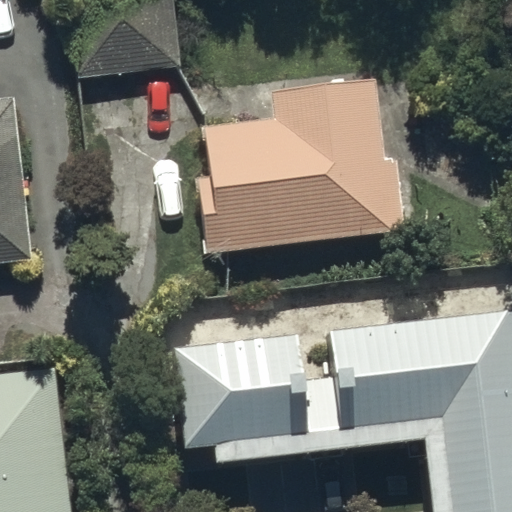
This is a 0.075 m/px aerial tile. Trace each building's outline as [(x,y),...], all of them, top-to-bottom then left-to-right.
[(170,0),(63,0),(73,89),(178,78),(170,0)] [(186,186),(196,263),(399,237),(390,163),(381,164),(372,85),(268,98),(271,123),(197,132),(203,183),(186,186)] [(0,259),(29,257),(12,96),(0,97),(0,259)] [(511,511),(511,300),(169,338),(181,441),(212,438),(214,456),(247,452),(352,441),(418,434),(427,511),(426,511),(511,511)] [(0,511),(71,511),(54,365),(0,371),(0,511)]
